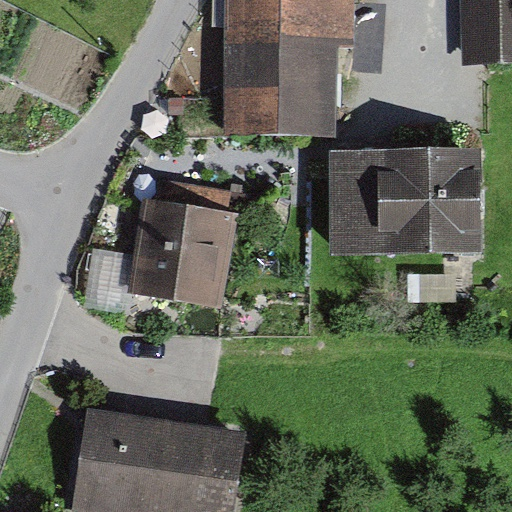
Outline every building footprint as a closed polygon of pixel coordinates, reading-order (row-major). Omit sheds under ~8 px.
[(335,149),(337,0),(226,0),(224,147),(335,149)] [(511,0),(459,0),(460,81),(511,80),(511,0)] [(475,273),(478,164),(327,160),(324,269),(475,273)] [(219,327),(238,221),(136,204),(117,310),(219,327)] [(227,511),(243,449),(85,412),(61,511),(227,511)]
